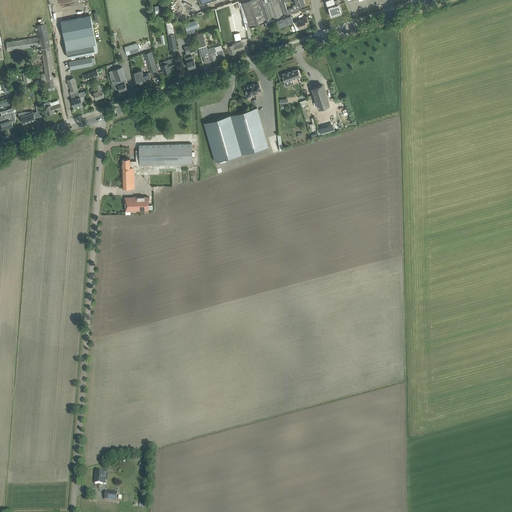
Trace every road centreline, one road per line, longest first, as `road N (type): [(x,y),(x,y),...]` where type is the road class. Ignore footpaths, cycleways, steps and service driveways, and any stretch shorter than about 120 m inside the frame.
road 1 (unclassified): [(73,511),(99,117)]
road 2 (tertiary): [(99,117),(322,40)]
road 3 (tertiary): [(322,40),(439,0)]
